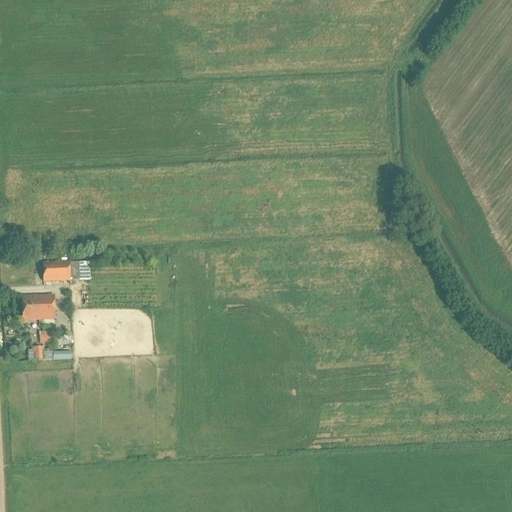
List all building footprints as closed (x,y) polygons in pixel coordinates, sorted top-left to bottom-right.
[(42,263),(43,283),(70,282),(69,262),(42,263)] [(80,281),(80,271),(80,263),(70,263),(71,281),(80,281)] [(22,297),(23,321),(55,320),(54,296),(22,297)] [(43,344),(43,346),(54,346),(54,332),(40,332),(40,344),(43,344)] [(55,337),(55,346),(73,345),(72,336),(55,337)] [(43,348),(32,348),(33,361),(43,361),(43,348)] [(53,353),(53,360),(72,360),(71,352),(53,353)]
